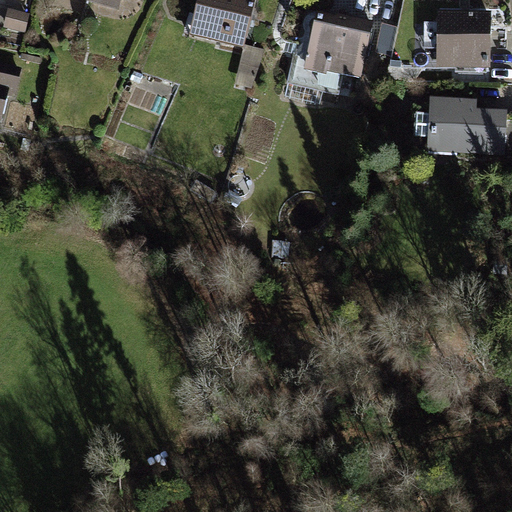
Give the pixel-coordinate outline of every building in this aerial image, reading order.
[(66,0),(119,13),(121,0),(66,0)] [(255,0),(198,0),(189,39),(243,52),(255,0)] [(30,17),(8,11),(3,27),(25,33),(30,17)] [(373,25),(316,13),(304,71),(362,83),(373,25)] [(494,15),(439,14),(439,72),(494,72),(494,15)] [(246,46),(236,86),(253,91),(264,51),(246,46)] [(0,125),(1,126),(8,99),(18,102),(26,71),(0,64),(0,125)] [(478,104),(433,101),(430,154),(506,158),(508,115),(478,114),(478,104)]
